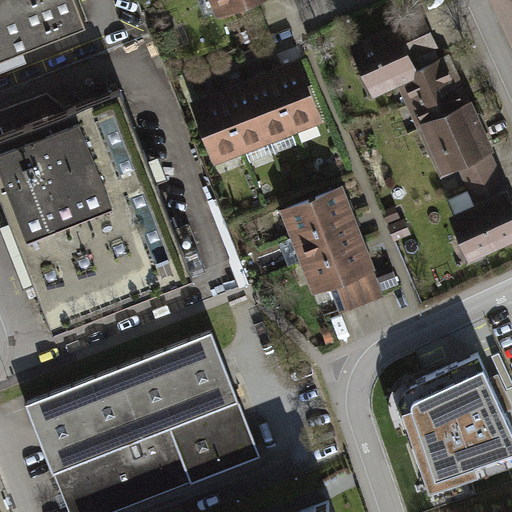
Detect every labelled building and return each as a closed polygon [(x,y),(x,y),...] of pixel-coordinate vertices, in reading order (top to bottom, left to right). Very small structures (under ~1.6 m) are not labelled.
[(0,0),(0,52),(86,19),(77,0),(0,0)] [(215,0),(222,17),(232,13),(229,5),(243,0),(215,0)] [(381,85),(401,76),(414,70),(408,56),(435,44),(422,16),(356,45),(368,74),(375,71),(381,85)] [(401,76),(411,100),(456,81),(445,57),(414,70),(401,76)] [(297,62),(272,72),(293,125),(318,115),(297,62)] [(272,72),(246,82),(267,135),(293,125),(272,72)] [(456,81),(411,100),(422,125),(467,104),(456,81)] [(246,82),(221,92),(242,145),(267,135),(246,82)] [(119,88),(0,134),(0,194),(53,329),(193,274),(119,88)] [(221,92),(195,102),(216,155),(242,145),(221,92)] [(467,104),(422,125),(426,125),(427,127),(423,130),(433,151),(438,151),(447,148),(453,162),(459,160),(465,173),(492,161),(486,147),(488,146),(469,103),(467,104)] [(498,174),(492,161),(465,173),(471,187),(498,174)] [(507,193),(498,174),(471,187),(479,205),(455,216),(465,239),(472,236),(478,249),(511,233),(511,210),(504,194),(507,193)] [(286,207),(296,234),(350,213),(339,187),(286,207)] [(296,234),(306,259),(360,238),(350,213),(296,234)] [(410,232),(404,219),(389,225),(395,239),(410,232)] [(316,286),(330,281),(340,309),(381,293),(360,238),(306,259),(316,286)] [(397,282),(392,267),(378,273),(383,287),(397,282)] [(211,329),(26,401),(69,511),(107,511),(259,453),(211,329)] [(428,489),(511,460),(511,425),(477,351),(407,384),(404,387),(401,391),(398,398),(399,403),(400,409),(428,489)] [(334,511),(328,497),(289,511),(334,511)]
